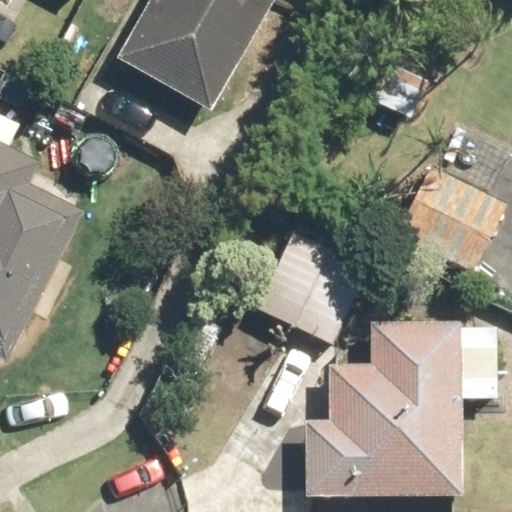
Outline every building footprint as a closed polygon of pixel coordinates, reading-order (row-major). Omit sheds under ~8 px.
[(0,0),(0,2),(24,16),(32,0),(0,0)] [(138,0),(113,44),(220,105),(281,0),(138,0)] [(156,158),(106,138),(94,169),(144,189),(156,158)] [(0,143),(0,354),(13,361),(96,190),(0,143)] [(321,325),(318,494),(473,496),(475,327),(321,325)]
